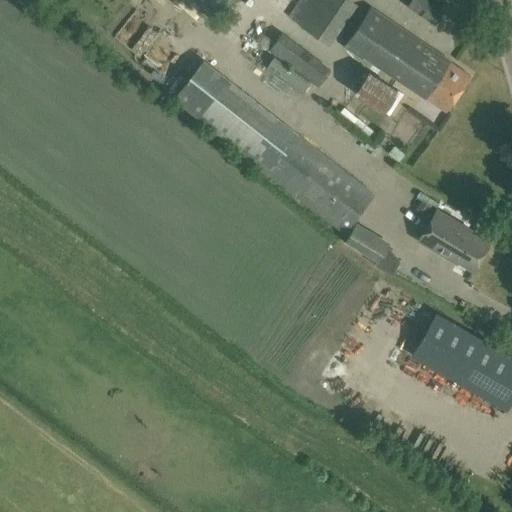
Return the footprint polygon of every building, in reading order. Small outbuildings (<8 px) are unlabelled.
[(255,0),(273,21),(283,12),(271,0),(255,0)] [(343,0),(301,0),(287,21),(319,43),(347,2),(343,0)] [(435,25),(443,11),(426,0),(409,0),(406,6),(435,25)] [(343,2),(326,44),(337,49),(354,7),(343,2)] [(444,56),(370,6),(343,46),(361,58),(362,56),(425,99),(426,97),(445,110),(469,75),(450,61),(448,64),(441,60),(444,56)] [(282,32),(275,41),(261,32),(255,40),(268,50),(318,87),(331,68),(282,32)] [(308,81),(274,56),(266,67),(300,92),(308,81)] [(226,80),(203,60),(195,70),(187,64),(178,77),(185,83),(173,98),(197,118),(344,231),(374,193),(226,80)] [(369,69),(353,92),(384,113),(400,90),(369,69)] [(379,134),(344,106),(340,112),(353,123),(354,122),(362,129),(361,130),(373,141),(379,134)] [(474,270),(489,243),(470,232),(471,229),(436,209),(418,240),(450,259),(451,256),(474,270)] [(389,244),(355,223),(344,241),(378,262),(389,244)] [(506,410),(511,399),(511,356),(435,312),(411,354),(506,410)]
